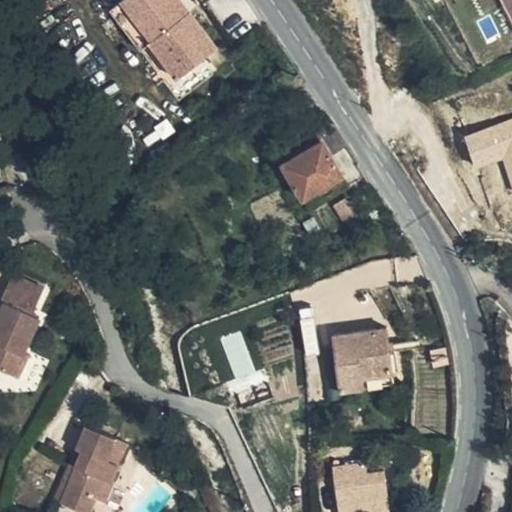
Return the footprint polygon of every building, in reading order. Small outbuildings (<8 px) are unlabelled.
[(200,21),(183,0),(147,0),(137,8),(169,49),(197,85),(236,54),(207,16),(200,21)] [(194,0),(183,0),(200,21),(207,16),(194,0)] [(169,49),(137,8),(128,16),(159,56),(169,49)] [(473,169),(501,160),(511,194),(511,193),(511,118),(463,134),(473,169)] [(383,189),(352,128),(298,152),(328,214),(383,189)] [(357,219),(360,230),(370,225),(367,214),(357,219)] [(0,363),(12,369),(21,349),(27,352),(43,312),(37,309),(48,283),(13,268),(2,294),(7,296),(0,311),(0,317),(4,320),(0,329),(0,363)] [(355,383),(407,382),(402,337),(350,339),(355,383)] [(21,349),(12,369),(23,374),(31,355),(27,352),(21,349)] [(408,396),(407,382),(355,383),(355,397),(408,396)] [(85,450),(78,466),(63,499),(87,510),(105,472),(112,475),(130,437),(92,420),(79,448),(85,450)] [(73,464),(78,466),(85,450),(79,448),(73,464)] [(373,477),(372,466),(338,471),(344,511),(375,507),(383,511),(392,509),(397,502),(393,473),(373,477)] [(105,472),(87,510),(91,511),(96,511),(113,479),(112,475),(105,472)]
